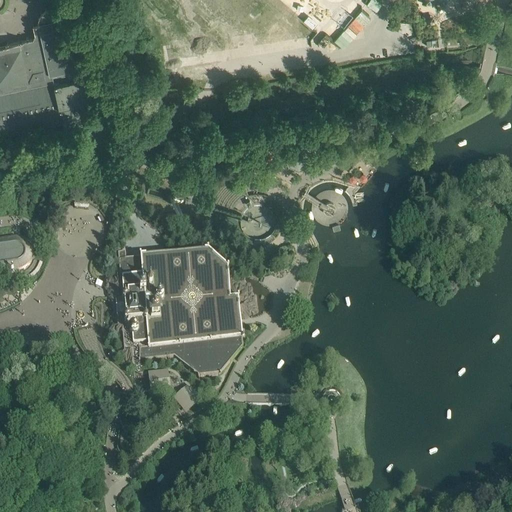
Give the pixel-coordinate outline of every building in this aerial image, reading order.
[(382,4),(375,0),(370,0),(367,5),(376,12),(382,4)] [(0,133),(61,121),(64,133),(82,129),(88,133),(91,148),(116,143),(111,118),(95,121),(90,118),(88,108),(90,105),(92,102),(91,100),(106,96),(101,73),(84,76),(82,66),(83,66),(78,48),(74,49),(65,16),(60,9),(55,7),(48,7),(42,10),(40,13),(38,19),(38,23),(36,23),(33,24),(36,39),(4,46),(0,46),(0,133)] [(370,19),(362,11),(334,42),(343,50),(370,19)] [(353,17),(345,11),(336,23),(344,29),(353,17)] [(317,24),(308,16),(303,22),(312,29),(317,24)] [(307,166),(311,156),(310,153),(311,151),(319,154),(324,141),(304,134),(299,146),(296,145),(287,149),(284,157),(288,166),(297,170),(307,166)] [(199,171),(185,167),(178,191),(192,195),(199,171)] [(244,212),(147,190),(145,196),(241,218),(242,216),(243,214),(244,212)] [(323,213),(326,215),(329,216),(333,214),(335,212),(335,208),(334,205),(331,203),(328,202),(325,204),(323,206),(322,210),(323,213)] [(261,204),(258,203),(254,204),(251,205),(248,207),(246,209),(244,212),(243,214),(242,216),(241,218),(241,221),(242,225),(243,228),(245,231),(247,233),(250,235),(253,237),(256,237),(260,237),(263,237),(267,235),(269,233),(272,231),(273,228),(275,224),(275,221),(275,218),(274,214),(272,211),(270,209),(268,206),(265,205),(261,204)] [(0,275),(4,275),(11,274),(18,273),(21,272),(25,270),(30,266),(32,261),(33,255),(32,249),(29,244),(24,240),(19,238),(16,238),(13,238),(0,239),(0,275)] [(118,252),(119,261),(120,270),(120,272),(120,278),(122,278),(122,282),(123,289),(124,294),(123,294),(122,295),(123,300),(124,300),(124,303),(125,305),(125,306),(125,307),(125,310),(125,311),(125,312),(125,313),(125,316),(124,316),(125,321),(130,320),(131,320),(133,320),(134,326),(132,327),(131,328),(130,329),(130,330),(130,331),(130,332),(131,334),(132,335),(133,340),(133,344),(138,344),(143,343),(148,343),(148,348),(144,348),(142,348),(139,349),(139,358),(140,360),(147,360),(153,359),(167,358),(169,358),(174,357),(194,374),(198,378),(210,377),(214,376),(220,376),(234,360),(243,349),(242,340),(242,339),(242,338),(242,336),(241,331),(240,320),(240,318),(238,297),(233,298),(230,298),(230,296),(228,278),(228,277),(227,269),(212,257),(207,253),(168,256),(164,257),(145,258),(144,259),(142,259),(140,259),(139,259),(132,260),(130,260),(128,260),(126,260),(126,258),(125,256),(125,254),(125,252),(124,252),(123,252),(122,252),(121,252),(120,252),(119,252),(118,252)] [(31,267),(27,271),(29,274),(34,270),(38,263),(39,254),(35,255),(34,262),(31,267)] [(169,371),(149,373),(151,389),(151,393),(171,391),(169,371)] [(175,397),(173,398),(185,414),(201,402),(189,386),(175,397)]
